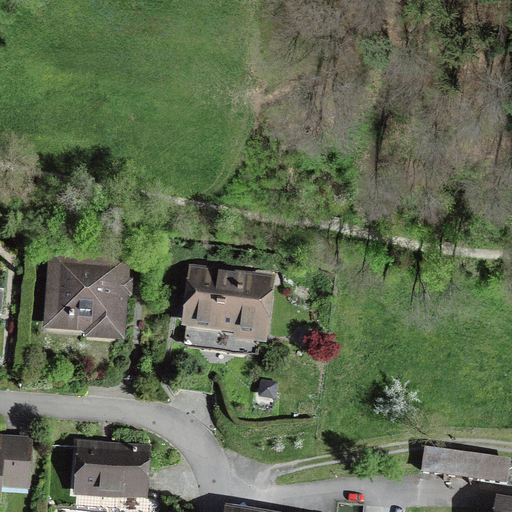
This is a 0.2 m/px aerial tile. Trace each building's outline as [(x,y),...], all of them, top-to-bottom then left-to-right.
[(125,264),(56,258),(51,317),(92,320),(92,332),(119,335),(125,264)] [(267,283),(195,274),(187,336),(208,339),(207,348),(256,354),(258,331),(261,331),(267,283)] [(88,376),(85,376),(85,381),(115,383),(115,378),(115,368),(88,366),(88,376)] [(184,384),(183,390),(210,394),(211,387),(184,384)] [(30,442),(2,440),(1,447),(0,447),(0,490),(0,485),(1,470),(27,472),(30,442)] [(148,452),(80,447),(76,492),(100,494),(101,488),(122,490),(121,495),(145,497),(148,452)] [(511,465),(425,454),(423,473),(511,485),(511,465)] [(1,470),(0,485),(26,487),(27,472),(1,470)]
